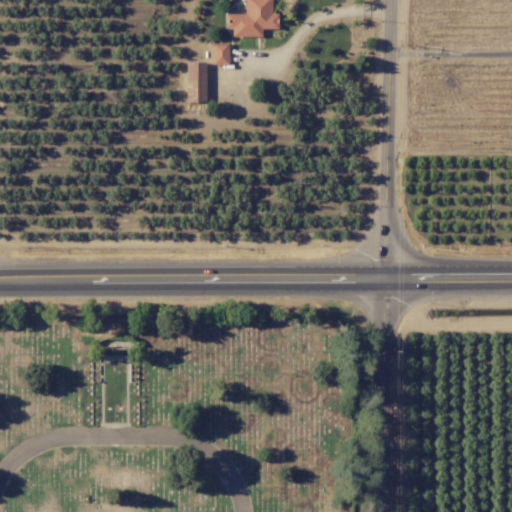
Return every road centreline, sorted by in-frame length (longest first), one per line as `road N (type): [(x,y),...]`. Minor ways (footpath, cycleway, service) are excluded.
road 1 (primary): [(0,280),(511,278)]
road 2 (residential): [(382,278),(390,0)]
road 3 (residential): [(382,278),(383,511)]
